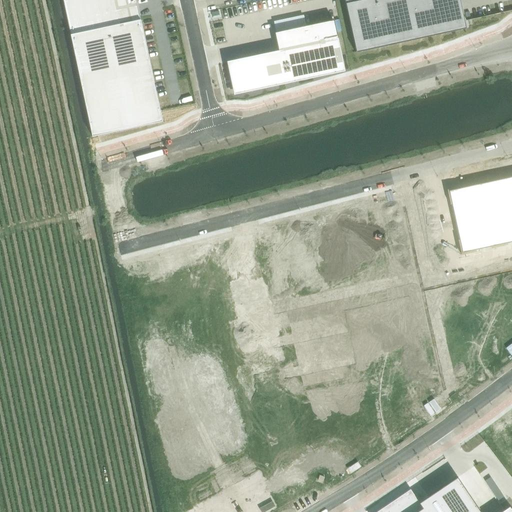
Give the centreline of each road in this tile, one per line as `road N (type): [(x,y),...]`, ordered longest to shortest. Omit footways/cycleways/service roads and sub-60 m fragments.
road 1 (unclassified): [(215,134),(511,47)]
road 2 (unclassified): [(296,511),(232,218)]
road 3 (unclassified): [(511,146),(232,218)]
road 4 (unclassified): [(312,511),(511,373)]
road 5 (unclassified): [(215,134),(186,0)]
